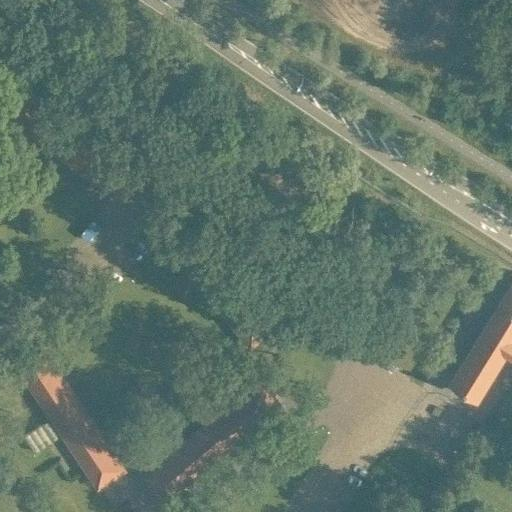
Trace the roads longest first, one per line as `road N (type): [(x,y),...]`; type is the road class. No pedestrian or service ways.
road 1 (tertiary): [(511,231),(157,0)]
road 2 (track): [(451,0),(459,47),(413,54),(315,0)]
